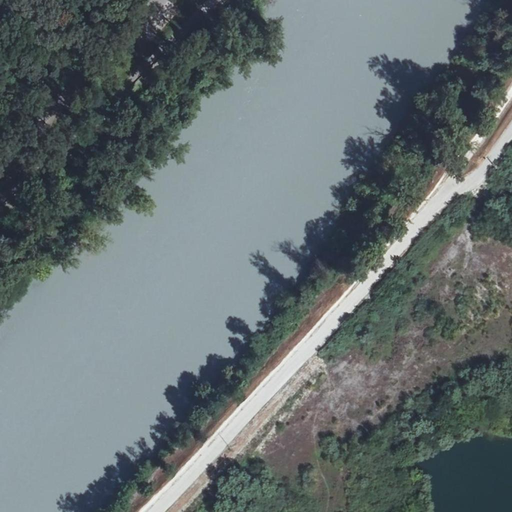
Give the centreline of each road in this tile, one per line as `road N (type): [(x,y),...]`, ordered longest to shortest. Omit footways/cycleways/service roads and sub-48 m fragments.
road 1 (track): [(143,511),(439,192),(511,83)]
road 2 (unclassified): [(0,165),(57,97),(159,0)]
